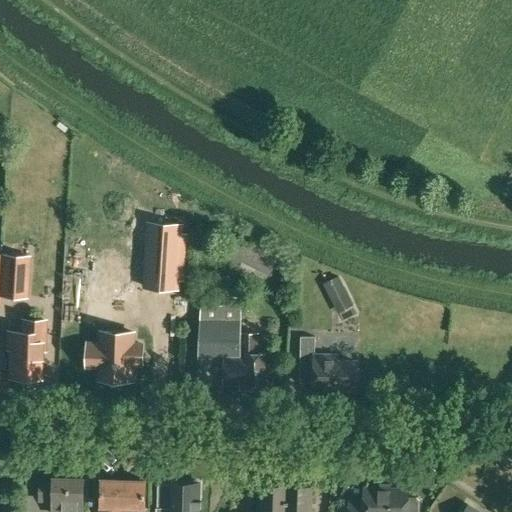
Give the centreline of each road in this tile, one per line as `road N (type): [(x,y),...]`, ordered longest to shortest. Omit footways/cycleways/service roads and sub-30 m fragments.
road 1 (track): [(36,0),(215,122),(321,178),(431,216),(511,232)]
road 2 (residential): [(511,462),(440,434),(0,421)]
